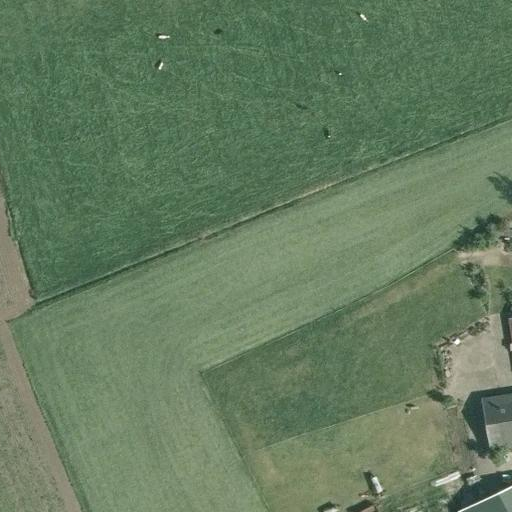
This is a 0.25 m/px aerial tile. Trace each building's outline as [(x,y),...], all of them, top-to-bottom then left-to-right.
[(472,270),(409,296),(429,342),(491,317),(472,270)] [(407,335),(395,310),(374,320),(407,391),(431,380),(410,333),(407,335)] [(358,327),(339,337),(377,412),(396,403),(358,327)] [(385,487),(327,362),(283,382),(344,511),(346,511),(365,503),(362,498),(385,487)] [(489,451),(511,446),(511,394),(481,399),(489,451)] [(234,395),(220,405),(237,427),(251,417),(234,395)] [(372,429),(407,499),(434,486),(427,472),(410,481),(400,459),(411,454),(401,434),(391,439),(383,423),(372,429)] [(424,463),(436,458),(424,433),(412,438),(424,463)] [(511,511),(511,486),(462,511),(511,511)]
